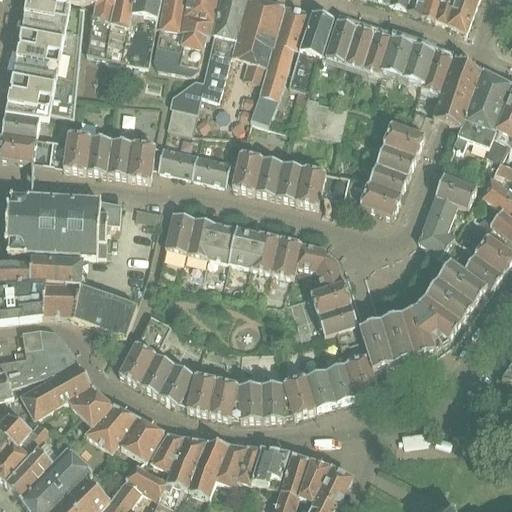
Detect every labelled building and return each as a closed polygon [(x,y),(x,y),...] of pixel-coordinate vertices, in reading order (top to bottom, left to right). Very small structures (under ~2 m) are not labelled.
[(80,0),(79,7),(96,9),(98,9),(99,0),(80,0)] [(96,9),(94,21),(91,20),(91,27),(87,61),(106,65),(114,28),(117,0),(99,0),(98,9),(96,9)] [(120,70),(120,68),(125,47),(126,47),(126,42),(135,0),(117,0),(114,28),(106,65),(106,67),(120,70)] [(120,68),(136,71),(148,73),(163,0),(135,0),(126,42),(126,47),(125,47),(120,68)] [(166,0),(153,67),(157,74),(172,77),(187,0),(166,0)] [(218,107),(231,63),(248,4),(227,0),(221,0),(213,43),(203,89),(174,104),(172,114),(196,119),(200,101),(218,107)] [(187,0),(172,77),(181,79),(190,81),(199,75),(205,43),(209,44),(217,0),(187,0)] [(384,11),(388,12),(392,0),(372,0),(371,7),(373,7),(384,11)] [(409,0),(392,0),(388,12),(405,17),(409,0)] [(409,0),(405,17),(420,23),(426,0),(409,0)] [(426,0),(420,23),(435,27),(441,0),(426,0)] [(441,0),(435,27),(447,31),(457,0),(441,0)] [(466,39),(480,0),(457,0),(447,31),(466,39)] [(85,13),(29,3),(28,3),(19,49),(21,50),(20,54),(18,54),(11,95),(12,95),(12,99),(10,99),(6,121),(40,126),(40,125),(49,126),(51,120),(75,124),(85,13)] [(243,84),(262,90),(269,71),(285,12),(248,4),(231,63),(235,64),(235,65),(248,69),(243,84)] [(294,55),(299,56),(300,56),(312,18),(285,12),(269,71),(262,90),(260,101),(250,128),(267,133),(278,106),(279,107),(287,84),(294,55)] [(325,62),(334,25),(312,18),(300,56),(299,56),(289,96),(308,101),(316,70),(323,72),(325,62)] [(328,63),(343,68),(356,31),(337,25),(328,63)] [(343,68),(359,73),(372,37),(356,31),(343,68)] [(359,73),(375,78),(388,42),(372,37),(359,73)] [(382,77),(392,80),(404,47),(391,43),(388,42),(375,78),(381,80),(382,77)] [(392,80),(408,86),(420,53),(404,47),(392,80)] [(423,94),(436,59),(434,59),(434,58),(420,53),(408,86),(424,91),(423,94)] [(441,100),(452,65),(452,64),(436,59),(423,94),(441,100)] [(456,132),(461,134),(462,134),(482,75),(472,72),(455,65),(434,123),(450,129),(456,132)] [(459,139),(458,142),(453,155),(462,159),(467,146),(489,154),(490,151),(497,135),(511,94),(511,90),(482,75),(462,134),(461,134),(459,139)] [(511,94),(497,135),(490,151),(504,159),(510,148),(511,149),(511,146),(511,94)] [(347,115),(325,110),(317,108),(317,105),(307,103),(297,138),(309,141),(310,138),(340,145),(347,115)] [(172,114),(167,135),(191,140),(196,119),(172,114)] [(415,115),(410,130),(409,131),(420,135),(425,120),(415,115)] [(40,126),(6,121),(2,142),(37,147),(40,126)] [(418,140),(392,130),(385,147),(418,160),(424,143),(418,140)] [(69,140),(68,150),(64,175),(64,176),(86,179),(91,143),(69,140)] [(0,165),(33,170),(64,175),(68,150),(37,147),(2,142),(0,156),(0,165)] [(87,179),(108,181),(113,146),(91,143),(86,179),(87,179)] [(135,149),(113,146),(108,181),(128,184),(130,185),(135,149)] [(384,150),(379,163),(377,168),(409,181),(415,164),(416,164),(418,160),(385,147),(384,150)] [(151,188),(156,153),(156,152),(135,149),(130,185),(151,188)] [(163,154),(158,177),(192,185),(197,162),(163,154)] [(240,160),(233,193),(233,194),(250,198),(258,164),(240,160)] [(226,192),(231,170),(197,162),(192,185),(226,192)] [(255,199),(267,201),(273,203),(281,169),(258,164),(250,198),(255,199)] [(377,168),(373,179),(371,184),(403,196),(409,181),(377,168)] [(273,203),(284,205),(293,207),(300,174),(281,169),(273,203)] [(318,213),(326,179),(300,174),(293,207),(295,207),(295,208),(318,213)] [(369,190),(331,181),(326,204),(360,211),(393,224),(401,202),(403,196),(371,184),(369,190)] [(436,203),(431,216),(452,224),(457,211),(468,216),(476,194),(444,181),(436,203)] [(491,184),(482,203),(502,216),(511,223),(511,198),(509,196),(491,184)] [(9,259),(84,263),(98,264),(98,263),(106,263),(107,249),(106,249),(107,240),(111,240),(111,232),(120,232),(121,212),(100,206),(12,202),(11,213),(8,213),(6,248),(9,248),(9,259)] [(493,240),(496,236),(511,247),(511,223),(502,216),(482,203),(473,225),(493,240)] [(441,263),(445,266),(450,269),(462,252),(454,246),(454,245),(446,239),(452,224),(431,216),(418,248),(441,263)] [(377,397),(372,378),(373,378),(374,377),(361,335),(360,335),(358,335),(358,334),(357,332),(357,333),(351,312),(350,311),(344,289),(344,290),(339,272),(337,268),(323,255),(302,250),(301,250),(301,249),(258,240),(257,240),(237,235),(216,231),(216,230),(215,230),(194,225),(173,220),(165,253),(159,283),(160,283),(158,289),(156,307),(155,316),(152,322),(119,382),(140,393),(158,402),(179,413),(179,412),(189,415),(188,417),(208,421),(230,427),(231,425),(240,425),(240,426),(261,425),(285,425),(285,423),(295,422),(295,423),(316,417),(317,417),(317,416),(353,405),(356,404),(377,397)] [(462,252),(450,269),(429,300),(469,331),(491,299),(491,298),(502,282),(503,282),(511,268),(511,259),(488,243),(475,261),(462,252)] [(48,288),(48,291),(82,292),(84,267),(31,264),(30,270),(0,269),(0,290),(2,291),(48,288)] [(0,328),(46,323),(48,291),(48,288),(2,291),(0,290),(0,328)] [(72,324),(126,344),(138,312),(82,292),(48,291),(46,323),(72,324)] [(416,318),(404,321),(419,371),(438,365),(438,364),(453,353),(454,353),(469,331),(429,300),(416,318)] [(394,378),(419,371),(404,321),(403,322),(401,316),(377,323),(379,329),(361,335),(374,377),(392,372),(394,378)] [(41,337),(43,354),(26,357),(28,366),(0,370),(0,379),(5,378),(11,394),(69,376),(79,372),(63,346),(54,338),(41,337)] [(24,339),(26,357),(43,354),(41,337),(24,339)] [(20,402),(34,428),(68,407),(91,391),(79,372),(69,376),(20,402)] [(511,388),(511,372),(503,386),(502,387),(511,388)] [(0,407),(14,404),(11,394),(5,378),(0,379),(0,407)] [(81,422),(73,429),(85,440),(113,412),(93,393),(91,391),(68,407),(72,413),(81,422)] [(84,441),(112,461),(119,452),(140,427),(113,412),(85,440),(84,441)] [(0,431),(0,455),(20,429),(9,421),(0,431)] [(147,471),(166,441),(140,427),(119,452),(123,454),(122,455),(147,471)] [(0,484),(7,490),(50,439),(39,431),(33,438),(20,429),(0,455),(0,484)] [(61,444),(60,443),(54,439),(53,440),(50,439),(7,490),(19,506),(69,457),(58,448),(61,444)] [(124,488),(136,497),(141,501),(143,499),(158,507),(185,445),(171,442),(151,471),(163,476),(160,484),(154,482),(138,471),(124,488)] [(157,511),(183,511),(189,497),(207,448),(185,445),(158,507),(156,511),(157,511)] [(209,504),(216,487),(229,451),(207,448),(189,497),(209,504)] [(235,493),(238,487),(247,454),(229,451),(216,487),(235,493)] [(251,491),(252,489),(261,456),(247,454),(238,487),(251,491)] [(280,485),(288,460),(261,456),(252,489),(270,491),(272,483),(280,485)] [(87,475),(69,457),(19,506),(23,511),(62,511),(87,487),(93,480),(103,469),(96,464),(87,475)] [(295,462),(277,511),(296,511),(299,503),(310,467),(295,462)] [(299,503),(314,509),(318,501),(332,474),(310,467),(299,503)] [(353,484),(332,474),(318,501),(339,511),(353,484)] [(107,511),(111,508),(109,506),(87,487),(62,511),(107,511)] [(107,511),(133,511),(141,501),(136,497),(124,488),(109,506),(111,508),(107,511)] [(312,511),(338,511),(339,511),(318,501),(314,509),(312,511)]
